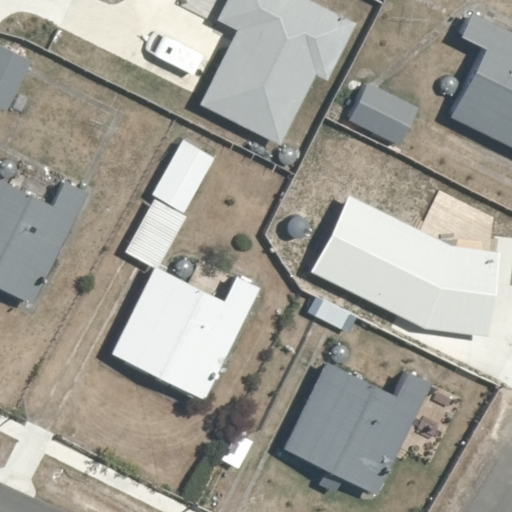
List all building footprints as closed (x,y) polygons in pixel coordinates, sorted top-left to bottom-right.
[(511,145),(511,34),(471,14),(460,36),(484,48),(450,115),(511,145)] [(0,107),(6,111),(31,63),(0,47),(0,107)] [(400,145),(417,106),(366,83),(348,121),(400,145)] [(152,193),(182,211),(215,157),(184,139),(152,193)] [(417,180),(373,159),(316,278),(360,299),(417,180)] [(0,287),(32,304),(87,192),(63,181),(50,206),(0,181),(0,287)] [(185,216),(149,197),(122,250),(157,269),(185,216)] [(473,267),(491,226),(454,209),(436,251),(473,267)] [(110,353),(205,399),(260,288),(233,274),(220,300),(152,267),(110,353)] [(326,361),(283,448),(325,469),(317,484),(334,492),(341,477),(376,494),(430,385),(405,373),(394,395),(326,361)]
